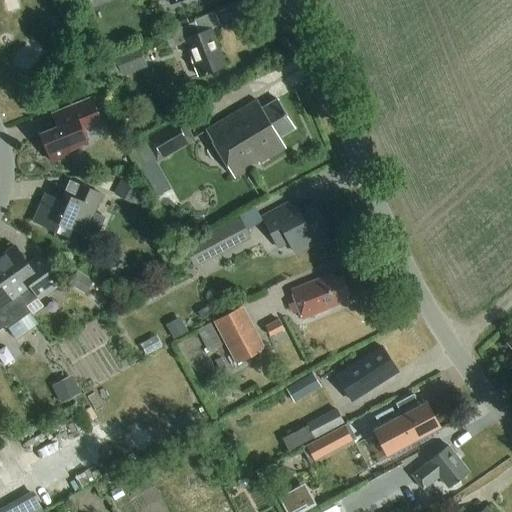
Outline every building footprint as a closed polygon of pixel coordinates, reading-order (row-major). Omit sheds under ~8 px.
[(186,44),(192,61),(199,76),(224,66),(210,28),(199,33),(195,23),(172,32),(177,46),(186,44)] [(112,57),(122,79),(147,68),(137,46),(112,57)] [(52,115),(57,128),(40,135),(52,163),(71,155),(69,152),(87,145),(81,130),(99,123),(90,99),(52,115)] [(293,128),(275,100),(260,109),(255,101),(204,131),(233,179),(284,148),(277,138),(293,128)] [(142,140),(156,163),(194,140),(181,117),(142,140)] [(120,181),(113,195),(131,204),(139,190),(120,181)] [(101,195),(76,184),(67,205),(45,195),(33,222),(56,233),(59,225),(83,236),(101,195)] [(301,218),(293,202),(261,219),(277,249),(288,243),(293,253),(307,245),(305,243),(328,231),(316,210),(301,218)] [(239,218),(183,249),(194,269),(221,254),(250,239),(239,218)] [(0,258),(0,271),(29,314),(31,313),(26,306),(36,298),(38,300),(61,284),(40,255),(27,265),(15,248),(0,258)] [(29,314),(0,271),(0,327),(5,324),(8,329),(29,314)] [(76,271),(68,285),(85,295),(93,281),(76,271)] [(334,280),(332,275),(290,292),(302,320),(343,303),(341,298),(348,296),(340,277),(334,280)] [(242,306),(213,322),(235,364),(264,349),(242,306)] [(207,307),(197,313),(200,320),(211,314),(207,307)] [(179,317),(165,325),(173,340),(187,332),(179,317)] [(277,320),(264,326),(270,337),(283,330),(277,320)] [(210,324),(196,331),(208,353),(221,346),(210,324)] [(397,372),(382,348),(335,378),(351,402),(397,372)] [(71,375),(51,386),(61,404),(81,394),(71,375)] [(299,382),(285,390),(293,404),(307,396),(299,382)] [(418,403),(413,394),(395,404),(400,413),(396,415),(392,408),(375,417),(379,425),(375,427),(391,457),(438,431),(422,401),(418,403)] [(282,439),(288,451),(343,423),(336,409),(306,424),(307,426),(282,439)] [(306,447),(314,462),(353,441),(345,426),(306,447)] [(468,473),(447,446),(410,475),(423,490),(439,477),(447,489),(468,473)] [(124,456),(107,466),(113,476),(130,466),(124,456)] [(300,511),(312,506),(307,495),(281,509),(283,511),(300,511)]
